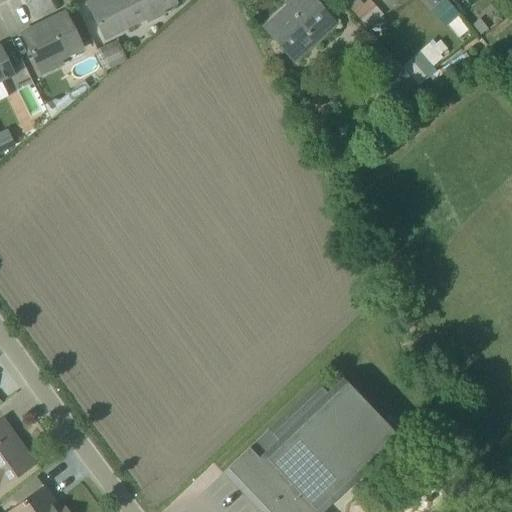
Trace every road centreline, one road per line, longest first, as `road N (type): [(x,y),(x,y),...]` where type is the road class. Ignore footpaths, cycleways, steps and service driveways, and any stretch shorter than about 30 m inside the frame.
road 1 (residential): [(0,333),(130,511)]
road 2 (track): [(216,468),(327,361)]
